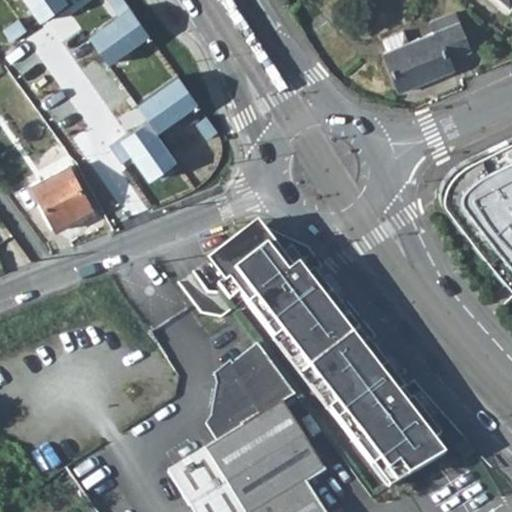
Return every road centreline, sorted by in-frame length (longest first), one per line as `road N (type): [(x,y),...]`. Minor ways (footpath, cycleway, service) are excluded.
road 1 (secondary): [(311,227),(511,444)]
road 2 (residential): [(0,290),(270,189)]
road 3 (secondary): [(511,371),(433,281),(383,186)]
road 4 (secondary): [(183,0),(218,53),(267,173)]
road 5 (secondary): [(337,112),(247,0)]
